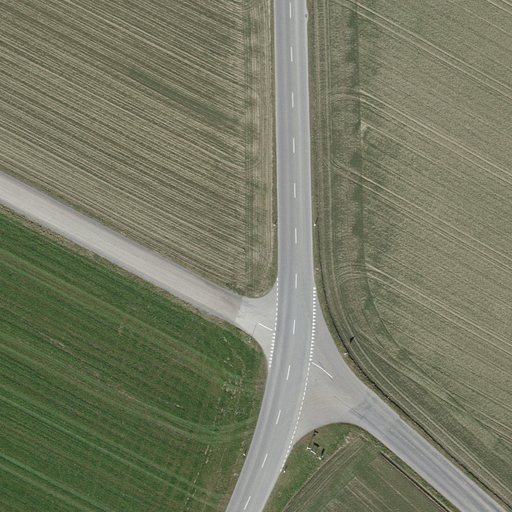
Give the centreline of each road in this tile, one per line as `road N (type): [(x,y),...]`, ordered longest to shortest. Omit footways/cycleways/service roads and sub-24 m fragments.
road 1 (tertiary): [(291,0),(294,342)]
road 2 (track): [(294,342),(0,188)]
road 3 (unclassified): [(489,511),(294,342)]
road 4 (tertiary): [(294,342),(279,418),(244,511)]
